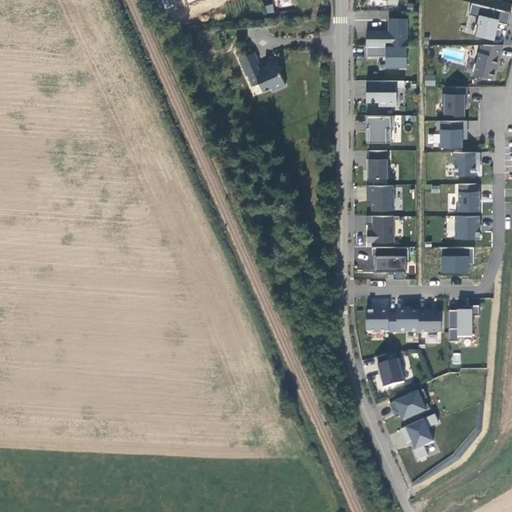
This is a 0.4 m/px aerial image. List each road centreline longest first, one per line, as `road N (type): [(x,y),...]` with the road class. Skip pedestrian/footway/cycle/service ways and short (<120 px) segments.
road 1 (residential): [(341,294),(483,292),(495,250),(499,117),(511,88)]
road 2 (unclassified): [(340,0),(341,294)]
road 3 (unclassified): [(341,294),(350,367),(405,511)]
